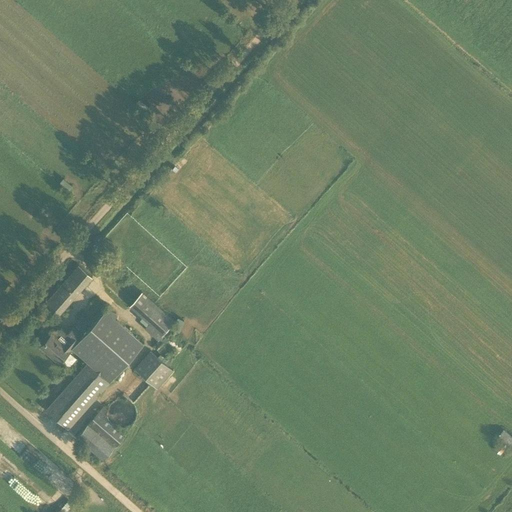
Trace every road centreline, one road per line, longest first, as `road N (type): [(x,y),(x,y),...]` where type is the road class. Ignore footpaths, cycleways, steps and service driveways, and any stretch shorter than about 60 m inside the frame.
road 1 (track): [(125,191),(299,0)]
road 2 (unclassified): [(0,328),(125,191)]
